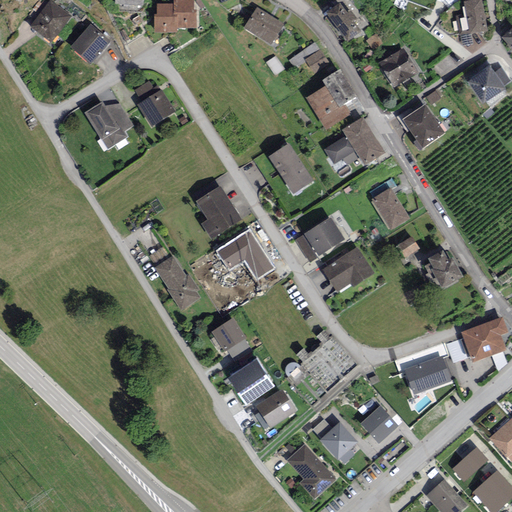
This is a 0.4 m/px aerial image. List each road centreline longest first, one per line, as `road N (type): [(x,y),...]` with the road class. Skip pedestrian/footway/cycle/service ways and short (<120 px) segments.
road 1 (residential): [(500,306),(431,340),(362,354),(316,303),(161,64),(130,67),(44,120),(225,415),(297,511)]
road 2 (secondary): [(168,511),(0,346)]
road 3 (residential): [(381,123),(500,306)]
road 4 (residential): [(371,498),(511,374)]
road 5 (residential): [(290,0),(318,26),(381,123)]
road 6 (residential): [(381,123),(496,43)]
